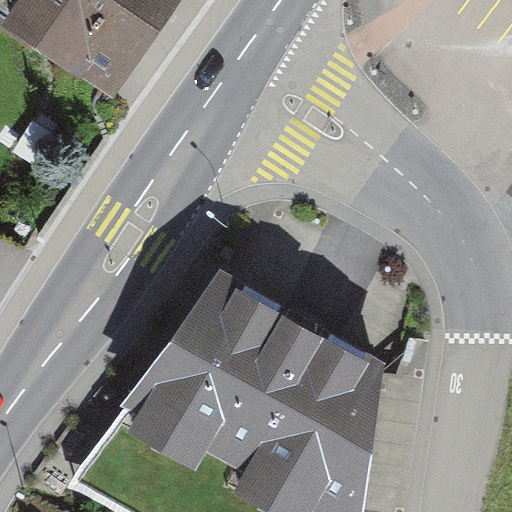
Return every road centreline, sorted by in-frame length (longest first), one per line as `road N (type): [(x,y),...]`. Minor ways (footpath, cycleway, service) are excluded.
road 1 (residential): [(233,65),(386,159),(469,253),(484,338),(451,511)]
road 2 (primary): [(233,65),(0,424)]
